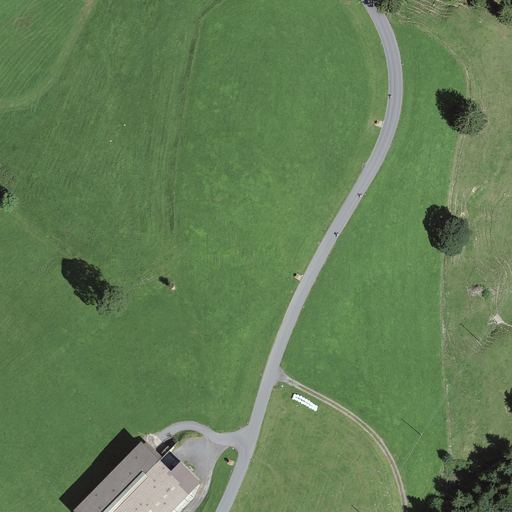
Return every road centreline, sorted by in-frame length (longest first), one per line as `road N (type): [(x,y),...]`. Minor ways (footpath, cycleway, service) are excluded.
road 1 (unclassified): [(369,0),(393,57),(388,134),(300,293),(222,511)]
road 2 (track): [(269,372),(367,428),(394,467),(405,511)]
